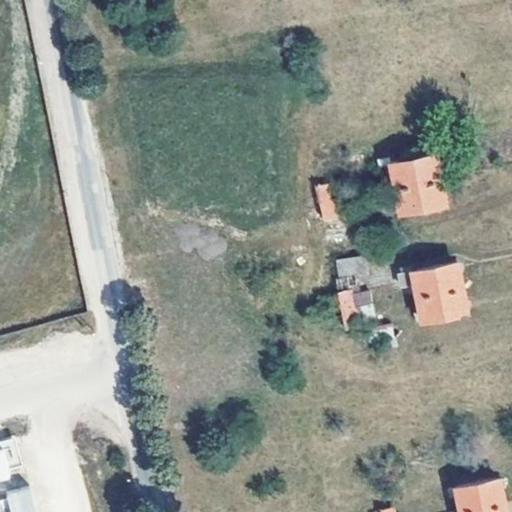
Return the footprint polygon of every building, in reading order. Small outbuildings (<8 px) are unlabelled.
[(438,180),(433,154),(378,164),(379,175),(393,173),(395,188),(438,180)] [(438,180),(395,188),(400,212),(443,204),(438,180)] [(328,183),(315,185),(319,204),(332,201),(328,183)] [(319,204),(322,219),(335,217),(332,201),(319,204)] [(368,258),(337,264),(340,278),(370,273),(368,258)] [(455,263),(398,273),(401,285),(415,284),(421,321),(464,313),(455,263)] [(336,294),(349,291),(347,280),(334,282),(336,294)] [(336,294),(342,327),(356,324),(374,321),(368,288),(349,291),(336,294)] [(393,340),(390,325),(367,330),(369,344),(393,340)] [(7,448),(0,449),(0,511),(34,511),(30,486),(4,491),(5,499),(0,499),(0,482),(14,480),(7,448)] [(504,511),(498,478),(455,487),(459,511),(504,511)]
